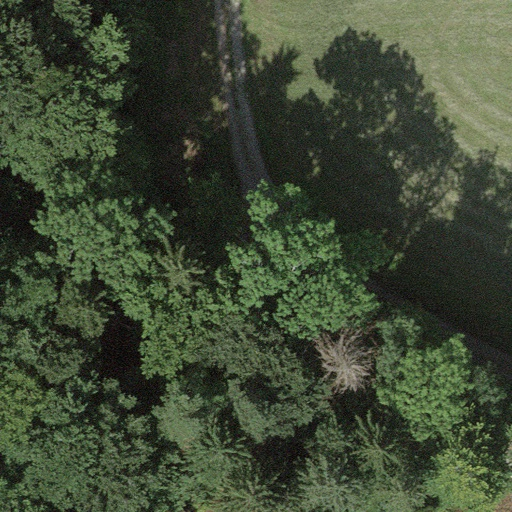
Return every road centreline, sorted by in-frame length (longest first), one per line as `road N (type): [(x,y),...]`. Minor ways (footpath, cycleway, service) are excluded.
road 1 (track): [(224,0),(225,44),(262,199),(330,261),(511,352)]
road 2 (track): [(125,511),(162,474),(199,393),(262,199)]
